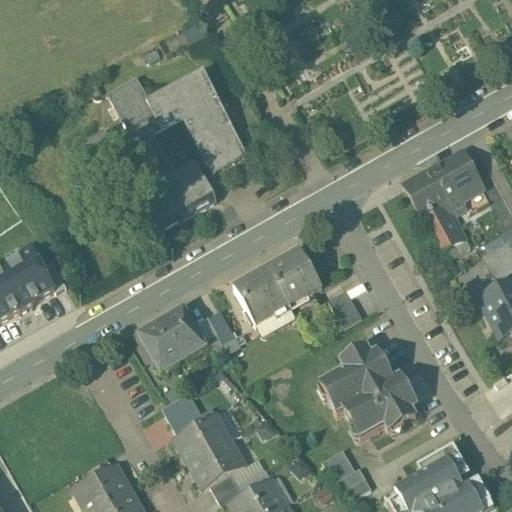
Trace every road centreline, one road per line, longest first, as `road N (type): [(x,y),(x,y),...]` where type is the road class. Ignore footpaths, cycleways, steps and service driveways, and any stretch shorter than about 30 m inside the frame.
road 1 (residential): [(329,198),(423,361),(511,487)]
road 2 (secondary): [(79,338),(329,198)]
road 3 (secondary): [(329,198),(511,95)]
road 4 (residential): [(171,511),(79,338)]
